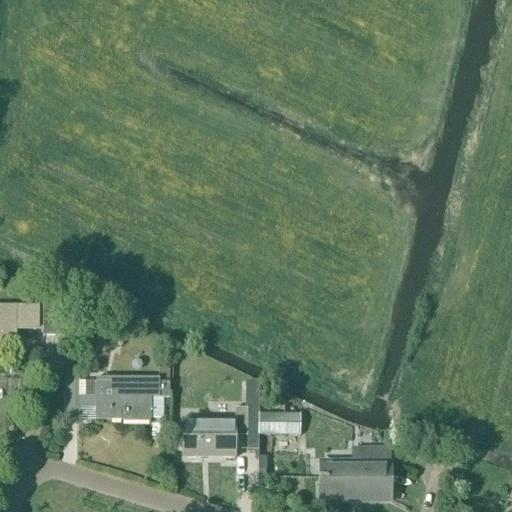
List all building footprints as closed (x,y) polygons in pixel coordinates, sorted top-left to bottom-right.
[(42,338),(66,338),(66,302),(42,295),(42,338)] [(36,331),(36,311),(0,310),(0,341),(13,341),(13,331),(36,331)] [(55,392),(55,418),(63,418),(78,418),(78,389),(78,374),(66,374),(66,380),(63,380),(63,392),(55,392)] [(94,407),(94,423),(150,423),(150,421),(162,421),(162,401),(170,401),(170,395),(168,395),(168,385),(158,385),(158,381),(95,381),(94,407)] [(246,438),(246,411),(234,411),(234,423),(182,422),(182,460),(234,461),(234,438),(246,438)] [(270,438),(300,438),(300,418),(269,417),(270,438)] [(388,465),(388,452),(356,452),(356,465),(320,465),(320,504),(389,504),(389,465),(388,465)] [(268,484),(258,484),(258,496),(268,496),(268,484)]
